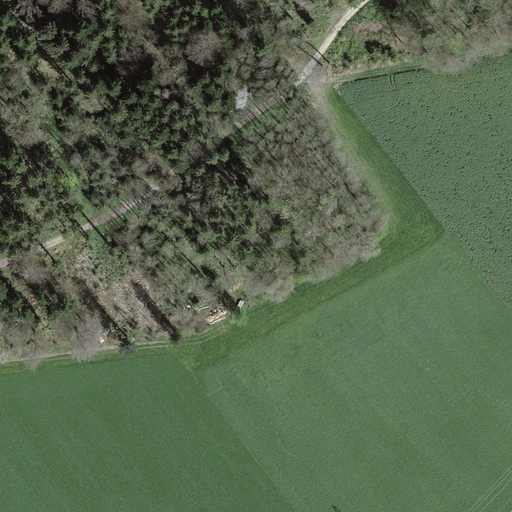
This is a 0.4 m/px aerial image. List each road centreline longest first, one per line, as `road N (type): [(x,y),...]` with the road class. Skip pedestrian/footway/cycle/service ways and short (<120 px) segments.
road 1 (track): [(0,264),(106,218),(268,106),(301,82),(370,0)]
road 2 (track): [(511,46),(301,82)]
